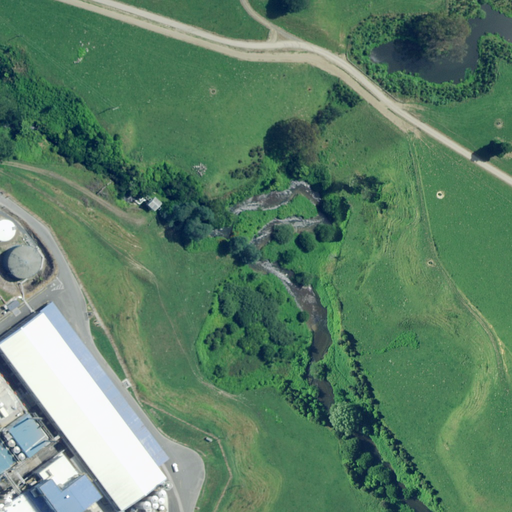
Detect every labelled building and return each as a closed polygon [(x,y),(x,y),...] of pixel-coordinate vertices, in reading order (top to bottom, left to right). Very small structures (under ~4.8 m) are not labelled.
[(143,200),(154,211),(157,208),(163,214),(168,209),(151,193),(143,200)] [(0,241),(2,241),(4,240),(6,239),(7,238),(8,237),(9,235),(10,233),(11,231),(11,229),(10,227),(10,225),(9,224),(8,222),(6,221),(4,220),(3,219),(1,219),(0,218),(0,241)] [(6,269),(7,272),(8,273),(9,274),(12,276),(14,277),(17,278),(20,278),(23,278),(26,277),(29,276),(31,274),(33,272),(35,269),(36,267),(37,264),(37,261),(37,258),(36,255),(35,253),(33,250),(31,248),(29,246),(26,245),(23,244),(20,244),(17,244),(14,245),(12,246),(9,248),(7,250),(6,253),(4,255),(4,258),(3,261),(4,264),(4,267),(6,269)] [(0,340),(0,369),(107,511),(117,511),(167,475),(42,309),(0,340)] [(0,399),(9,394),(0,382),(0,399)] [(0,471),(38,444),(19,419),(0,432),(0,471)] [(67,511),(80,503),(49,462),(32,475),(36,481),(0,507),(0,511),(67,511)]
